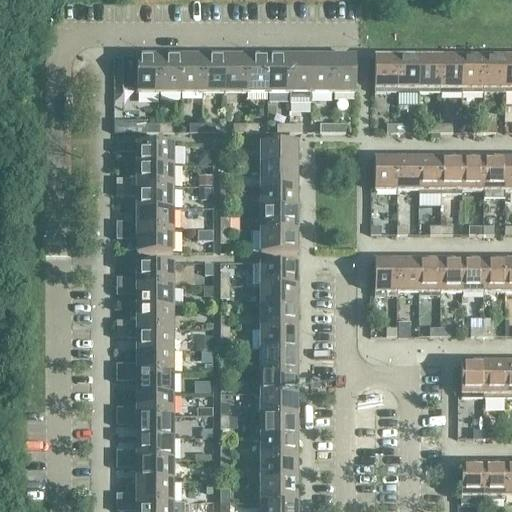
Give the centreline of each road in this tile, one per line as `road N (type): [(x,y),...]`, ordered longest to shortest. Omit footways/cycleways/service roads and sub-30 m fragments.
road 1 (residential): [(53,511),(50,141),(64,39),(320,36)]
road 2 (residential): [(402,511),(401,367),(338,362)]
road 3 (residential): [(338,362),(336,166)]
road 4 (residential): [(339,511),(338,362)]
